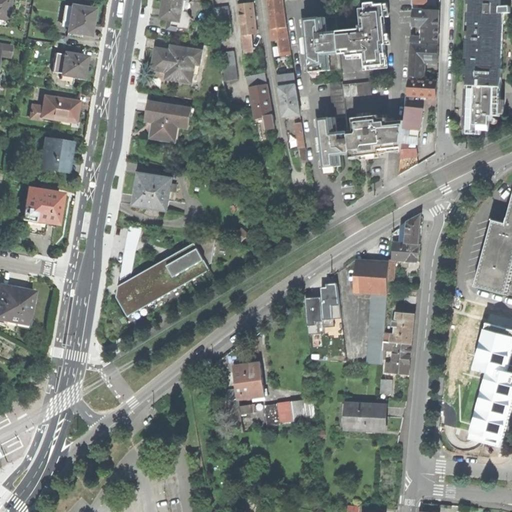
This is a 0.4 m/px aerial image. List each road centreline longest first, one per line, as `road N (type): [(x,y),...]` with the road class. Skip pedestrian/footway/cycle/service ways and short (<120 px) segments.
road 1 (tertiary): [(102,424),(313,265),(426,199)]
road 2 (tertiary): [(133,0),(88,276)]
road 3 (residential): [(415,464),(439,235)]
road 4 (residential): [(447,0),(443,150)]
road 5 (residential): [(260,0),(282,140)]
